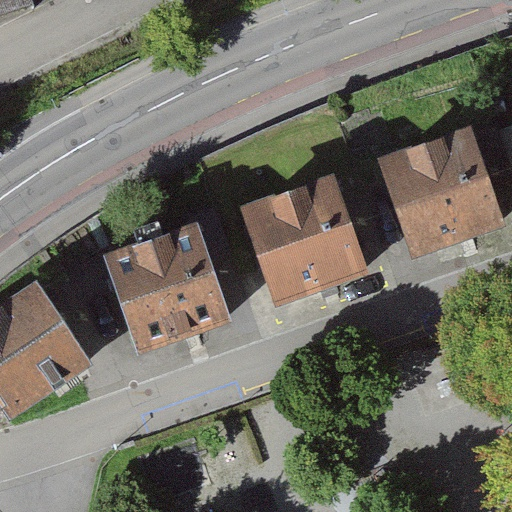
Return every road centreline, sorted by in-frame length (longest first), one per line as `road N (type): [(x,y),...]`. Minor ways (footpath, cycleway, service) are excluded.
road 1 (residential): [(0,457),(511,279)]
road 2 (tertiary): [(415,0),(199,86),(95,138),(0,201)]
